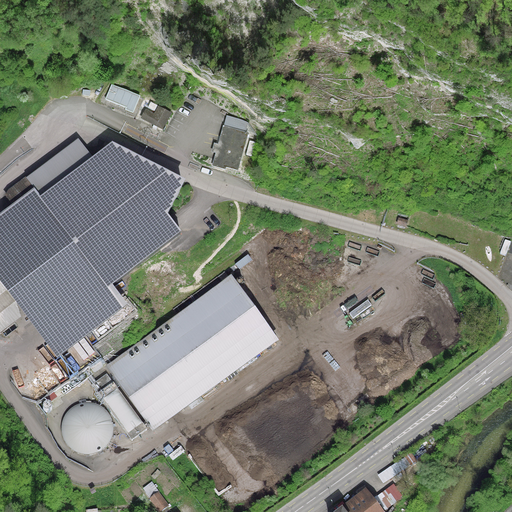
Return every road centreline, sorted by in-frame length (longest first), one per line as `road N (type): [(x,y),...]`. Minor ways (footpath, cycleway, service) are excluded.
road 1 (unclassified): [(511,302),(444,251),(244,196),(95,129),(51,128),(0,164)]
road 2 (primary): [(294,511),(511,350)]
